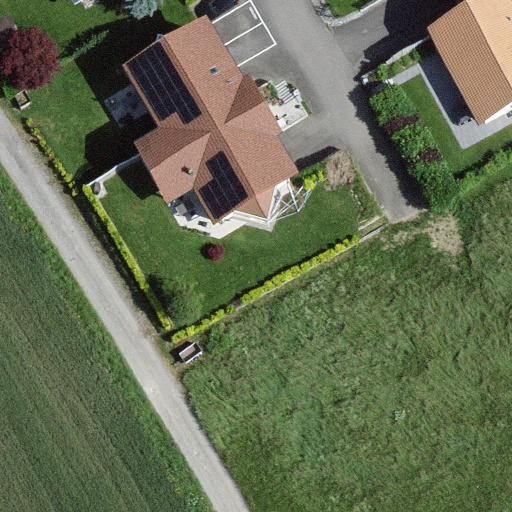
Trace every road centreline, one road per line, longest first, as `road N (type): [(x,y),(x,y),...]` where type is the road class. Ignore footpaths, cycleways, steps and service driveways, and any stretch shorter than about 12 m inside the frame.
road 1 (residential): [(0,102),(249,511)]
road 2 (residential): [(298,0),(401,185)]
